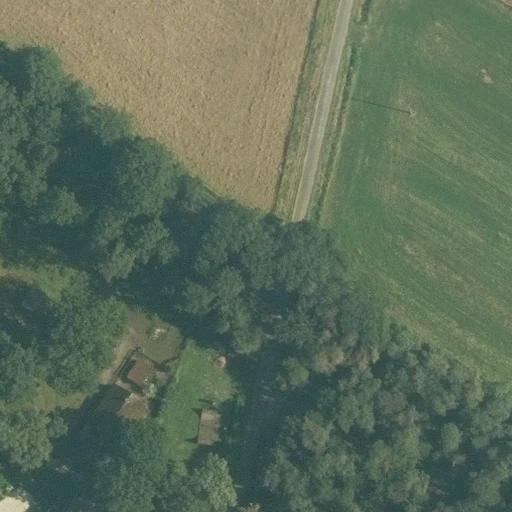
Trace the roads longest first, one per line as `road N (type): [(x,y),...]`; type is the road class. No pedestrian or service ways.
road 1 (unclassified): [(235,511),(350,0)]
road 2 (track): [(0,45),(296,242)]
road 3 (track): [(511,416),(288,276)]
road 4 (track): [(263,388),(455,511)]
